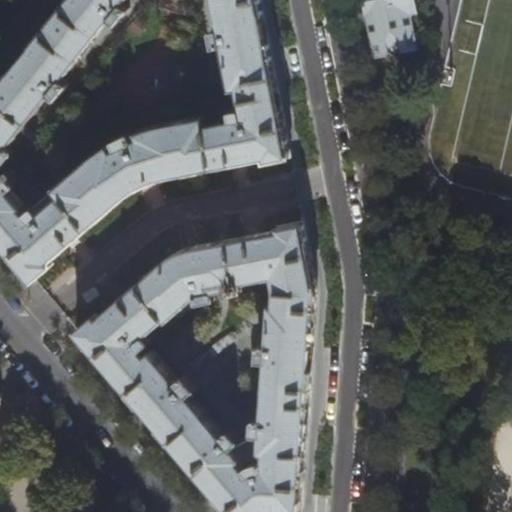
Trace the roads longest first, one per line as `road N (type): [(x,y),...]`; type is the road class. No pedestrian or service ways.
road 1 (residential): [(299,0),(351,270),(344,511)]
road 2 (residential): [(166,511),(0,315)]
